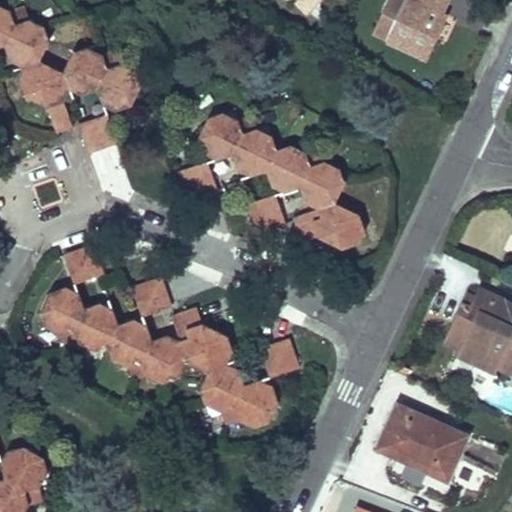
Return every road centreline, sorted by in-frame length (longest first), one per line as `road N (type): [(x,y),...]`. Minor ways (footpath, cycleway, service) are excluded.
road 1 (residential): [(382,321),(85,199),(54,199),(32,217),(0,277)]
road 2 (residential): [(293,511),(382,321)]
road 3 (residential): [(382,321),(459,151)]
road 4 (residential): [(459,151),(511,40)]
